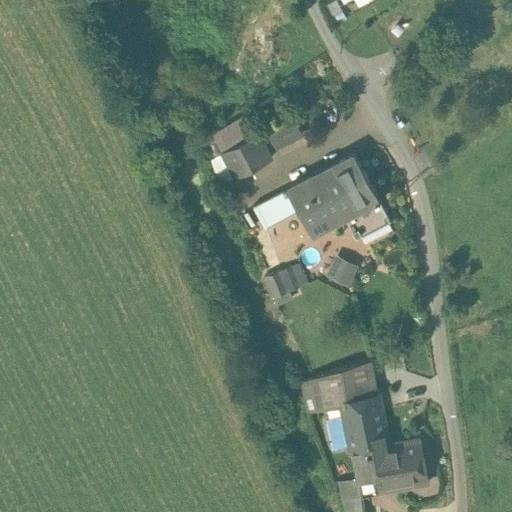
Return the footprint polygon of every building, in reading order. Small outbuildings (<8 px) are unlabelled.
[(326,0),(335,17),(344,12),(338,0),(326,0)] [(293,111),(266,124),(276,144),(303,130),(293,111)] [(217,130),(206,134),(213,155),(224,152),(223,149),(217,130)] [(223,149),(224,152),(236,174),(271,155),(258,131),(223,149)] [(355,150),(288,185),(300,207),(311,229),(343,214),(378,195),(355,150)] [(288,185),(254,203),(266,226),(300,207),(288,185)] [(378,195),(343,214),(353,235),(389,216),(378,195)] [(336,248),(325,269),(349,281),(360,260),(336,248)] [(302,258),(263,269),(271,301),(293,296),(290,284),(307,279),(302,258)] [(370,357),(313,376),(318,404),(343,399),(343,398),(377,391),(377,390),(370,357)] [(377,391),(343,398),(343,399),(359,475),(360,476),(375,474),(370,446),(388,442),(387,441),(377,391)] [(421,435),(387,441),(388,442),(370,446),(375,474),(378,487),(429,478),(421,435)] [(359,475),(340,478),(347,511),(370,511),(370,510),(364,511),(359,476),(360,476),(359,475)]
